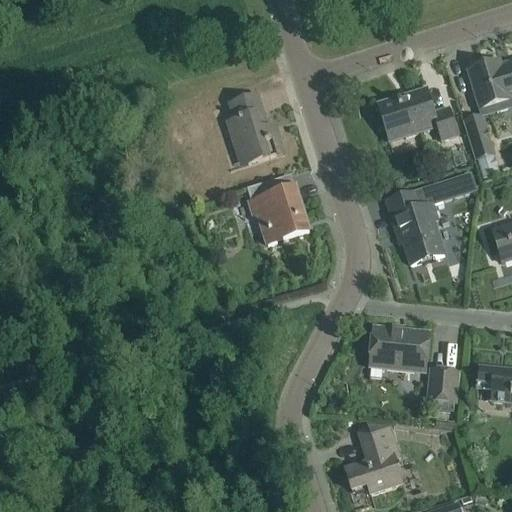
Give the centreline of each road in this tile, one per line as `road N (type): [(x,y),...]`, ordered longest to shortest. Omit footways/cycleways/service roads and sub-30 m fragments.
road 1 (residential): [(341,310),(362,256),(303,78)]
road 2 (residential): [(311,511),(289,440),(290,398),(341,310)]
road 3 (residential): [(303,78),(511,13)]
road 4 (residential): [(511,323),(341,310)]
